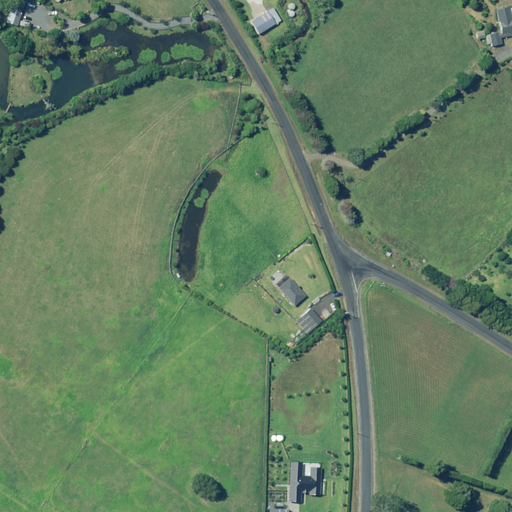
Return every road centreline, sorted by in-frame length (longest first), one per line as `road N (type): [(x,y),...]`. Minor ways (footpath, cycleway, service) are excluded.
road 1 (unclassified): [(342,269),(288,131),(211,0)]
road 2 (unclassified): [(365,511),(359,356),(342,269)]
road 3 (unclassified): [(511,350),(385,275),(342,269)]
